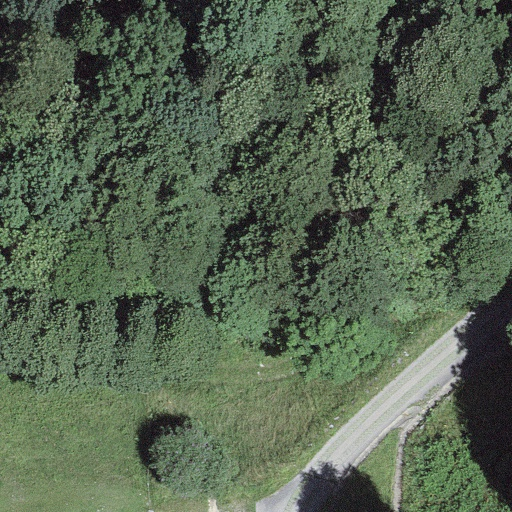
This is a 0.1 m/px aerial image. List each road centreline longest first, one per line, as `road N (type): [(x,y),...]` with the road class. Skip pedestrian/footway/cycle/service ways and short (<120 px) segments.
road 1 (track): [(0,350),(171,370),(283,351),(436,285),(482,283),(511,294)]
road 2 (track): [(511,313),(341,451),(289,511)]
